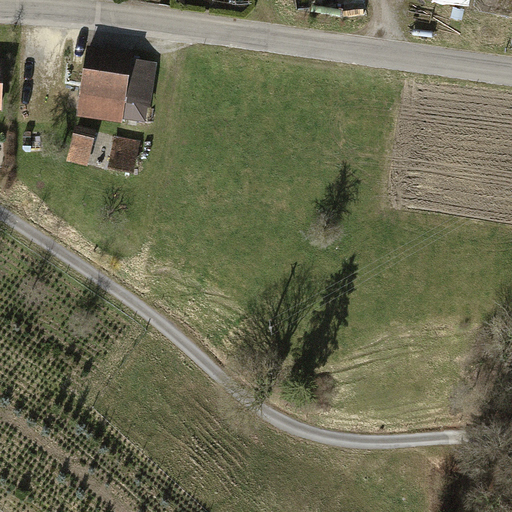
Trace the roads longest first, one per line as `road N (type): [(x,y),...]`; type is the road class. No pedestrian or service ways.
road 1 (unclassified): [(511,445),(387,447),(312,437),(236,393),(135,303),(0,211)]
road 2 (tertiary): [(511,75),(103,15),(0,8)]
